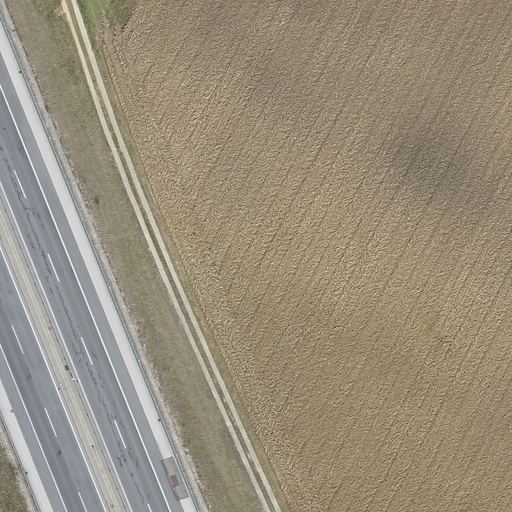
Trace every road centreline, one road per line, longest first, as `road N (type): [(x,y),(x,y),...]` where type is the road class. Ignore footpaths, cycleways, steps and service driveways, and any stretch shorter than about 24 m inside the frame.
road 1 (track): [(65,0),(106,126),(275,511)]
road 2 (motorway): [(150,511),(0,133)]
road 3 (motorway): [(0,295),(86,511)]
